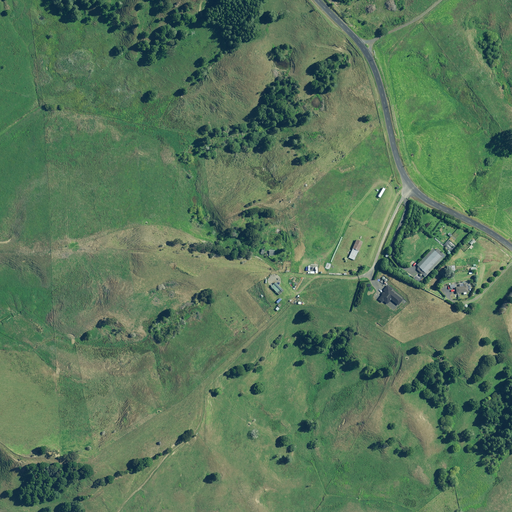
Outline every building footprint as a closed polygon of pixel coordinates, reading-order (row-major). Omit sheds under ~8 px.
[(362,242),(356,240),(349,258),(354,260),(362,242)] [(443,258),(433,248),(417,265),(419,267),(417,270),(423,275),(425,273),(427,275),(443,258)] [(283,290),(275,283),(271,287),(279,295),(283,290)] [(468,292),(467,283),(463,283),(463,286),(455,287),(456,293),(463,293),(463,294),(466,294),(466,292),(468,292)] [(392,289),(387,286),(383,290),(385,291),(378,299),(382,303),(384,301),(387,304),(391,300),(398,305),(402,300),(391,291),(392,289)]
